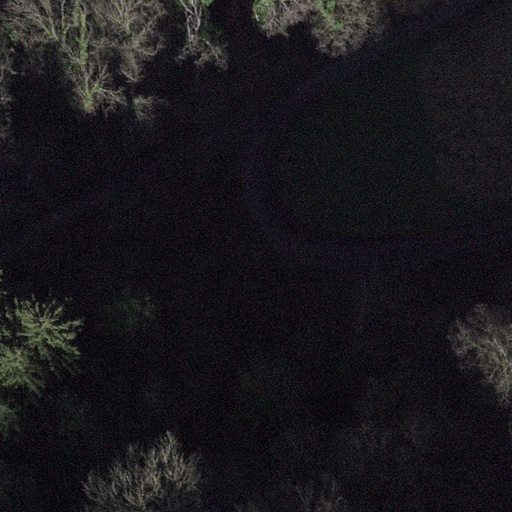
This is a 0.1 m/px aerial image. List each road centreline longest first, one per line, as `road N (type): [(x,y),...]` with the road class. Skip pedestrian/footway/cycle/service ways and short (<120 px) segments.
road 1 (track): [(511,404),(164,493),(129,511)]
road 2 (track): [(285,96),(261,187),(279,241),(352,267),(511,234)]
road 3 (track): [(34,231),(285,96)]
road 4 (track): [(285,96),(466,0)]
